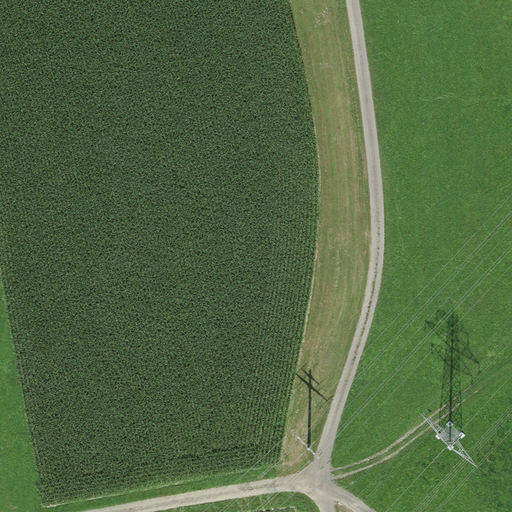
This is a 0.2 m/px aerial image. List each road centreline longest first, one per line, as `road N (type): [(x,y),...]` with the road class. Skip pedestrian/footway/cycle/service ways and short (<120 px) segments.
road 1 (track): [(328,511),(314,481),(374,305),(377,216),(353,0)]
road 2 (track): [(364,511),(314,481),(129,511)]
